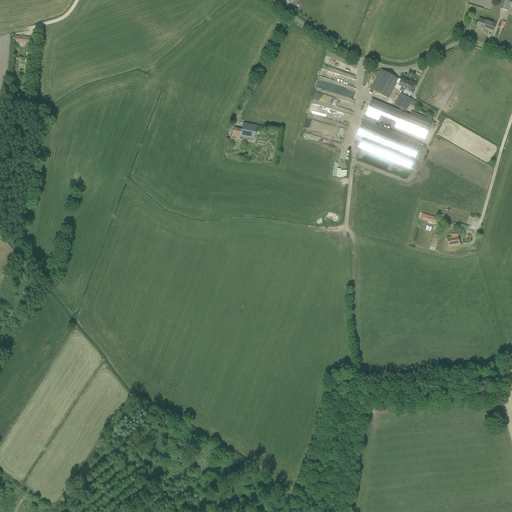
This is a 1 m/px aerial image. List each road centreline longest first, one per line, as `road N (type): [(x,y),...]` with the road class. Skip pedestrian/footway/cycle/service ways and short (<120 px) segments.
road 1 (unclassified): [(268,0),(345,52),(387,67),(407,68),(466,41),(511,54)]
road 2 (track): [(233,140),(230,129),(292,17)]
road 3 (track): [(474,236),(511,117)]
